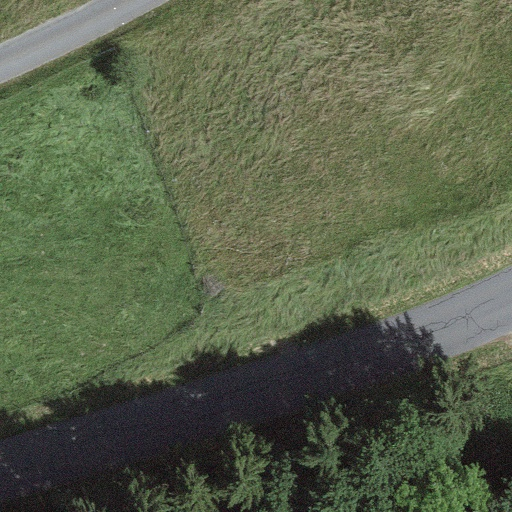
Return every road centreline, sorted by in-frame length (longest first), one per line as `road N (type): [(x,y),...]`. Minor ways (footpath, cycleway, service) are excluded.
road 1 (tertiary): [(0,469),(258,391),(511,291)]
road 2 (residential): [(133,0),(0,66)]
